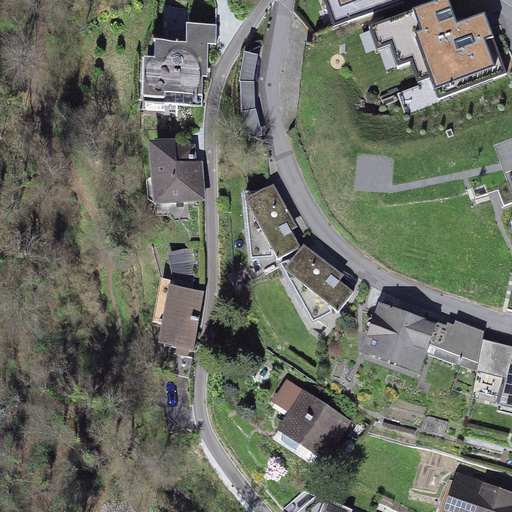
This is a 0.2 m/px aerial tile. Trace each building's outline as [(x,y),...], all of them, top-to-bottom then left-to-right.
[(323,0),(332,28),(404,0),(323,0)] [(458,21),(450,1),(369,27),(378,53),(393,46),(399,66),(415,59),(435,106),(510,81),(485,11),(458,21)] [(189,48),(157,47),(155,105),(196,107),(199,51),(217,51),(218,30),(190,28),(189,48)] [(192,149),(158,151),(161,212),(195,210),(192,149)] [(272,193),(245,196),(252,260),(257,260),(265,275),(308,252),(272,193)] [(368,293),(307,254),(283,268),(314,324),(319,320),(332,330),(352,303),(363,307),(368,293)] [(205,296),(168,288),(159,324),(169,326),(164,347),(179,351),(174,372),(187,375),(205,296)] [(422,331),(362,308),(344,357),(404,379),(422,331)] [(511,362),(507,362),(497,395),(511,399),(511,362)] [(338,427),(277,380),(259,404),(273,415),(263,438),(305,470),(338,427)] [(511,511),(511,497),(462,483),(453,511),(511,511)]
